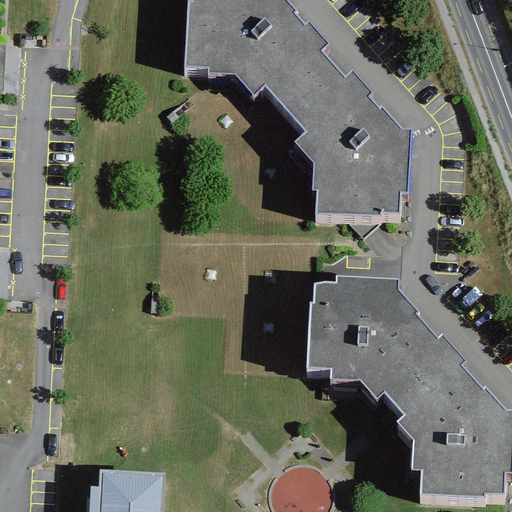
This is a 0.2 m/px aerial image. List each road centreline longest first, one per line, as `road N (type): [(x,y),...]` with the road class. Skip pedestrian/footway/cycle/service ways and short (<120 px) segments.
road 1 (residential): [(71,0),(63,43),(37,87),(32,132),(28,255),(49,308),(43,429),(16,466),(9,511)]
road 2 (secondary): [(465,0),(511,128)]
